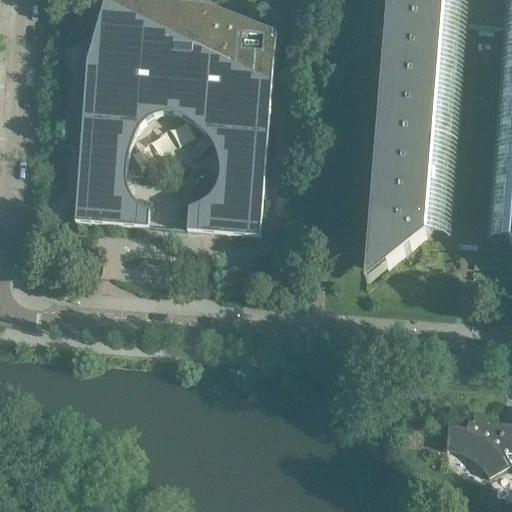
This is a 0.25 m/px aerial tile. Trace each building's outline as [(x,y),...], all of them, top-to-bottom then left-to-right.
[(442,119),(445,82),(447,82),(448,82),(451,81),(452,80),(454,78),(455,77),(455,75),(456,75),(456,73),(456,71),(456,69),(455,68),(454,66),(453,65),(452,64),(451,63),(449,62),(447,62),(450,29),(452,0),(390,0),(369,272),(388,274),(394,269),(417,249),(422,244),(429,239),(433,236),(433,235),(441,139),(442,139),(445,139),(447,138),(448,137),(449,136),(450,134),(451,132),(451,130),(451,128),(451,127),(450,126),(450,124),(449,123),(448,122),(446,121),(444,120),(442,119)] [(507,34),(511,34),(511,0),(452,0),(450,29),(465,31),(467,31),(505,34),(507,34)] [(185,24),(210,12),(108,3),(104,18),(135,20),(185,24)] [(176,23),(104,18),(96,45),(89,68),(88,84),(85,112),(81,159),(79,194),(78,199),(76,225),(76,226),(144,231),(149,232),(149,231),(150,215),(150,214),(149,214),(147,213),(146,212),(144,211),(143,210),(141,209),(140,208),(139,207),(138,206),(136,205),(135,203),(134,202),(133,201),(132,199),(131,197),(131,196),(130,194),(129,192),(129,190),(128,188),(128,186),(128,185),(128,184),(128,183),(128,181),(128,177),(128,174),(129,171),(129,168),(130,164),(130,161),(131,158),(132,155),(133,152),(134,149),(135,146),(136,143),(137,141),(138,139),(139,138),(139,136),(140,135),(141,133),(142,132),(144,131),(145,129),(146,128),(147,127),(149,126),(150,125),(152,124),(153,123),(155,122),(156,122),(158,121),(160,120),(161,120),(163,120),(165,119),(166,119),(168,119),(170,119),(171,119),(173,119),(175,119),(176,120),(178,120),(180,120),(181,121),(183,122),(184,122),(186,123),(187,124),(190,125),(192,127),(195,129),(197,131),(200,133),(201,134),(203,135),(204,137),(205,138),(207,139),(208,141),(209,142),(210,143),(211,144),(212,145),(213,147),(214,148),(214,149),(215,149),(216,152),(217,154),(218,157),(218,159),(219,162),(220,165),(220,167),(221,170),(221,171),(221,173),(221,175),(221,177),(221,178),(221,180),(221,182),(220,184),(220,185),(219,187),(219,189),(218,190),(217,192),(217,193),(216,195),(215,196),(214,198),(212,199),(211,200),(210,201),(209,203),(207,204),(205,205),(202,206),(200,208),(197,209),(195,210),(192,211),(190,212),(190,213),(190,214),(189,226),(188,234),(188,235),(204,236),(206,236),(208,237),(230,238),(231,238),(258,241),(261,241),(261,240),(262,222),(265,194),(268,159),(271,118),(274,74),(277,37),(248,26),(210,12),(185,24),(176,23)] [(465,31),(450,29),(447,62),(449,62),(451,63),(452,64),(453,65),(454,66),(455,68),(456,69),(456,71),(456,73),(456,75),(455,75),(455,77),(454,78),(452,80),(451,81),(448,82),(447,82),(445,82),(442,119),(444,120),(446,121),(448,122),(449,123),(450,124),(450,126),(451,127),(451,128),(451,130),(451,132),(450,134),(449,136),(448,137),(447,138),(445,139),(442,139),(441,139),(433,235),(448,236),(465,31)] [(511,34),(507,34),(490,240),(506,241),(511,169),(511,144),(511,145),(510,144),(509,143),(508,142),(507,142),(507,141),(506,140),(505,138),(505,137),(505,134),(505,133),(506,131),(507,130),(508,128),(510,127),(511,126),(511,125),(511,84),(511,82),(510,81),(510,80),(510,78),(510,77),(510,76),(510,74),(511,73),(511,72),(511,71),(511,34)] [(369,290),(388,274),(369,272),(367,290),(369,290)] [(511,427),(510,427),(469,424),(467,432),(462,430),(458,429),(454,429),(449,428),(447,454),(452,455),(456,456),(461,457),(464,459),(467,460),(472,463),(475,465),(478,467),(480,469),(483,472),(486,476),(488,479),(490,482),(511,468),(511,427)]
